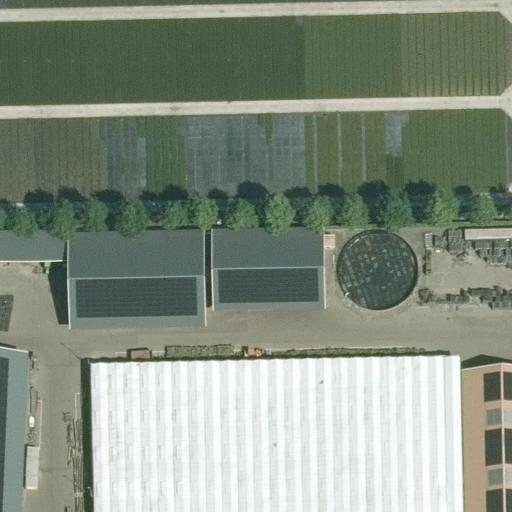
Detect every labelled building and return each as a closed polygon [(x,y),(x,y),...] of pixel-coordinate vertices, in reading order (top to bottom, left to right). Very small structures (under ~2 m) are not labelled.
[(348,298),(357,306),(370,311),(383,311),(395,308),(406,300),(414,290),(417,277),(417,265),(413,253),(405,244),(395,237),(383,233),(371,233),(359,237),(350,244),(343,254),(339,265),(339,277),(342,288),(348,298)] [(0,268),(71,267),(71,242),(69,235),(0,236),(0,268)] [(322,236),(213,239),(215,318),(324,315),(322,236)] [(71,267),(72,333),(203,331),(202,240),(71,242),(71,267)] [(511,511),(511,376),(428,378),(428,364),(91,370),(94,511),(511,511)] [(0,379),(0,511),(20,511),(26,381),(0,379)]
